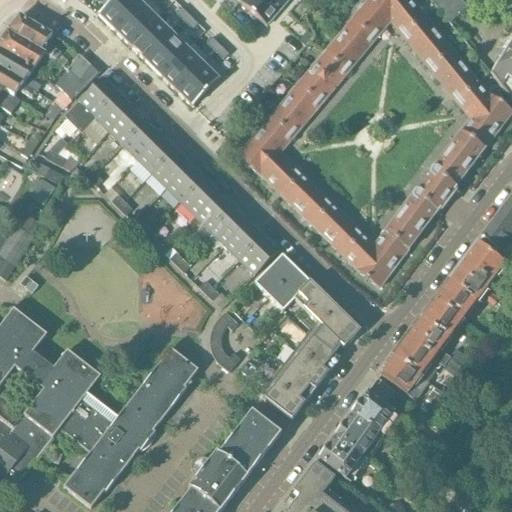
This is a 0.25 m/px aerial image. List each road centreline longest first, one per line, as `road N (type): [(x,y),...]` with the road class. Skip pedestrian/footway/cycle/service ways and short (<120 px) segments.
road 1 (residential): [(387,332),(75,28),(30,0)]
road 2 (residential): [(387,332),(253,511)]
road 3 (residential): [(511,168),(387,332)]
